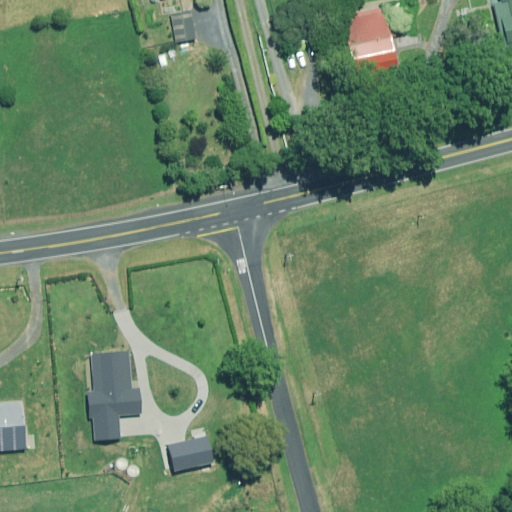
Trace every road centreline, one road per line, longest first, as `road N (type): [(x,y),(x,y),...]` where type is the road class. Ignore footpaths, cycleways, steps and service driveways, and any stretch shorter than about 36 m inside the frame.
road 1 (unclassified): [(313,511),(233,211)]
road 2 (tertiary): [(233,211),(511,140)]
road 3 (tertiary): [(0,255),(233,211)]
